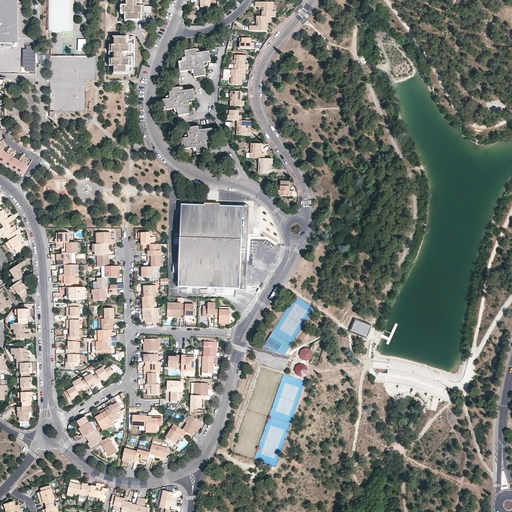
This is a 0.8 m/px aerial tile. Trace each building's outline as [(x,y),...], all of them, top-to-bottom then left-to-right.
[(0,0),(0,43),(18,44),(18,0),(0,0)] [(73,31),(73,0),(49,0),(50,30),(73,31)] [(130,0),(130,5),(128,5),(125,5),(124,12),(129,12),(129,19),(144,19),(149,19),(149,12),(154,13),(154,5),(144,5),(144,0),(130,0)] [(267,17),(270,17),(272,18),(272,12),(273,3),(272,3),(256,2),(255,6),(262,7),(264,7),(263,12),(262,11),(261,17),(267,17)] [(267,32),(267,22),(267,17),(261,17),(256,17),(256,22),(258,22),(258,27),(256,27),(250,27),(249,31),(267,32)] [(87,54),(87,37),(78,37),(78,54),(87,54)] [(116,57),(113,57),(110,57),(110,65),(115,65),(115,72),(135,72),(136,38),(116,37),(115,43),(115,44),(110,43),(110,51),(114,51),(116,51),(116,57)] [(251,52),(251,47),(251,42),(241,42),(241,46),(240,46),(240,51),(251,52)] [(22,73),(36,73),(36,45),(26,45),(26,48),(21,48),(22,73)] [(204,62),(208,62),(211,61),(210,51),(201,52),(197,53),(196,49),(185,51),(186,56),(186,60),(182,61),(179,61),(181,71),(193,69),(195,77),(206,75),(205,66),(204,62)] [(244,70),(245,65),(245,56),(245,55),(235,55),(234,55),(234,60),(236,60),(236,64),(234,64),(234,70),(241,70),(244,70)] [(241,84),(241,75),(241,70),(234,70),(231,69),(230,75),(232,75),(232,79),(230,79),(230,84),(241,84)] [(171,73),(173,88),(180,87),(178,72),(171,73)] [(178,107),(179,115),(190,113),(189,104),(189,100),(193,100),(196,99),(194,89),(186,90),(181,91),(180,87),(173,88),(169,89),(170,94),(171,97),(171,98),(167,98),(164,99),(163,99),(165,109),(166,109),(178,107)] [(241,107),(242,102),(242,93),(232,92),(231,93),(231,97),(233,97),(233,101),(231,101),(231,107),(241,107)] [(239,121),(239,115),(239,111),(230,110),(229,111),(229,115),(228,115),(228,120),(237,120),(239,121)] [(182,129),(179,115),(173,116),(175,130),(182,129)] [(248,135),(248,126),(248,121),(241,121),(239,121),(237,120),(237,126),(239,126),(238,130),(237,130),(237,135),(248,135)] [(209,154),(208,144),(207,141),(211,140),(215,139),(213,129),(204,130),(200,131),(200,127),(188,128),(189,134),(189,138),(186,139),(182,139),(184,150),(197,148),(198,156),(209,154)] [(23,176),(29,166),(25,164),(28,158),(22,155),(19,160),(12,156),(16,151),(10,147),(6,153),(4,151),(2,149),(7,145),(3,140),(0,141),(0,137),(2,137),(1,130),(0,129),(0,161),(4,164),(23,176)] [(133,148),(142,148),(142,139),(134,139),(133,148)] [(262,158),(262,153),(262,144),(252,143),(251,148),(253,148),(253,152),(251,152),(251,158),(259,158),(262,158)] [(269,163),(269,158),(264,158),(262,158),(259,158),(258,163),(260,163),(259,168),(258,168),(258,172),(268,173),(269,163)] [(289,196),(289,191),(289,187),(280,186),(280,190),(279,191),(279,196),(289,196)] [(242,288),(242,289),(244,289),(245,289),(248,226),(241,225),(242,207),(197,206),(180,205),(178,273),(177,287),(203,288),(202,294),(213,294),(214,289),(236,289),(236,287),(242,288)] [(0,223),(1,223),(4,226),(7,224),(8,223),(15,219),(13,215),(8,218),(7,219),(4,215),(2,210),(0,211),(0,223)] [(7,236),(9,240),(17,235),(21,232),(18,229),(17,229),(13,233),(10,229),(7,224),(4,226),(0,228),(0,229),(3,233),(5,237),(7,236)] [(66,242),(68,242),(68,232),(58,232),(58,238),(56,238),(55,238),(55,242),(64,242),(66,242)] [(108,243),(114,243),(114,239),(110,239),(108,239),(108,237),(110,237),(110,232),(98,232),(98,243),(106,243),(108,243)] [(139,238),(140,244),(148,244),(150,244),(153,244),(158,244),(158,241),(153,242),(153,238),(152,238),(148,238),(148,232),(137,232),(137,238),(139,238)] [(9,240),(8,241),(11,245),(14,249),(17,252),(24,247),(19,240),(20,239),(17,235),(9,240)] [(76,253),(76,242),(68,242),(66,242),(67,253),(72,253),(76,253)] [(107,251),(106,243),(98,243),(96,244),(94,244),(94,251),(94,255),(97,255),(102,255),(102,251),(107,251)] [(159,255),(159,244),(158,244),(153,244),(150,244),(149,255),(159,255)] [(64,253),(60,253),(60,259),(58,259),(58,260),(58,265),(62,265),(63,265),(64,265),(71,264),(72,264),(72,253),(67,253),(64,253)] [(97,266),(105,266),(108,266),(108,255),(106,255),(102,255),(97,255),(97,266)] [(152,267),(159,266),(159,257),(159,255),(149,255),(148,255),(147,255),(147,260),(149,260),(151,260),(151,264),(151,267),(152,267)] [(15,277),(18,281),(22,278),(25,276),(27,275),(24,271),(22,272),(20,268),(22,267),(27,263),(24,259),(17,264),(10,269),(15,277)] [(71,264),(64,265),(64,268),(62,268),(60,268),(60,276),(75,276),(76,276),(76,264),(72,264),(71,264)] [(105,277),(107,277),(116,277),(116,266),(115,266),(108,266),(105,266),(105,277)] [(151,267),(141,267),(141,272),(141,277),(152,277),(152,267),(151,267)] [(75,276),(60,276),(59,276),(59,279),(61,280),(66,279),(66,283),(66,287),(67,287),(73,287),(73,283),(75,283),(75,276)] [(97,277),(97,289),(105,289),(107,289),(107,277),(105,277),(97,277)] [(15,283),(13,285),(16,289),(18,293),(19,292),(21,296),(26,293),(28,292),(23,284),(25,283),(22,278),(18,281),(15,283)] [(153,296),(156,296),(156,285),(144,285),(144,289),(144,292),(143,292),(143,296),(153,296)] [(84,298),(84,287),(73,287),(67,287),(67,291),(68,291),(69,299),(84,298)] [(93,289),(93,293),(93,300),(105,299),(105,289),(97,289),(93,289)] [(9,304),(7,300),(2,292),(0,293),(0,309),(0,311),(9,304)] [(64,292),(53,292),(54,302),(65,301),(64,292)] [(153,307),(153,296),(143,296),(143,308),(153,307)] [(181,304),(181,302),(168,302),(167,315),(173,315),(173,316),(180,316),(180,315),(181,304)] [(215,308),(215,302),(208,302),(208,306),(204,305),(203,316),(208,316),(208,314),(211,314),(215,314),(215,308)] [(78,307),(78,303),(69,303),(69,308),(71,308),(71,316),(77,316),(80,316),(80,307),(78,307)] [(181,304),(180,315),(185,315),(185,313),(189,313),(189,315),(193,315),(194,304),(181,304)] [(159,322),(159,307),(153,307),(143,308),(143,312),(145,312),(145,319),(145,322),(159,322)] [(104,319),(113,319),(113,308),(104,308),(104,319)] [(215,314),(215,317),(219,317),(219,320),(229,320),(230,309),(219,309),(215,308),(215,314)] [(19,319),(19,324),(23,323),(25,323),(28,323),(28,314),(29,314),(29,309),(18,309),(18,314),(19,319)] [(71,329),(80,329),(80,319),(77,319),(77,316),(71,316),(69,316),(69,320),(71,320),(71,324),(71,329)] [(117,322),(117,318),(113,319),(104,319),(101,319),(101,330),(108,330),(110,330),(111,330),(111,322),(117,322)] [(372,327),(357,320),(352,329),(368,337),(372,327)] [(19,324),(14,324),(14,329),(14,333),(16,333),(16,338),(30,337),(30,333),(25,333),(23,333),(23,328),(23,323),(19,324)] [(79,337),(80,329),(71,329),(71,333),(71,337),(69,336),(69,341),(77,341),(77,337),(79,337)] [(98,330),(98,341),(110,341),(110,337),(108,337),(108,330),(101,330),(98,330)] [(153,350),(158,350),(158,339),(144,339),(144,344),(143,344),(143,351),(145,350),(153,350)] [(213,356),(216,356),(216,349),(214,349),(215,342),(215,339),(204,339),(203,356),(213,356)] [(78,350),(78,341),(77,341),(69,341),(68,346),(68,350),(67,350),(66,354),(68,354),(75,354),(75,350),(78,350)] [(98,341),(92,341),(92,353),(107,353),(107,347),(109,347),(110,347),(110,341),(98,341)] [(17,358),(17,363),(20,362),(31,362),(31,357),(28,357),(28,353),(26,353),(26,348),(15,348),(15,353),(15,358),(17,358)] [(310,360),(312,355),(310,351),(306,349),(302,351),(300,356),(301,360),(305,362),(310,360)] [(143,355),(143,362),(145,362),(154,362),(154,354),(153,354),(153,350),(145,350),(145,354),(143,355)] [(66,367),(74,367),(75,363),(75,362),(77,362),(78,354),(75,354),(68,354),(68,358),(68,362),(66,362),(66,367)] [(185,365),(185,370),(193,370),(194,357),(185,357),(185,355),(181,355),(181,357),(180,364),(180,365),(185,365)] [(177,364),(180,364),(181,357),(179,357),(177,357),(168,356),(168,365),(176,366),(177,364)] [(213,361),(213,356),(203,356),(202,356),(202,372),(213,373),(213,366),(213,361)] [(21,372),(21,377),(30,377),(30,367),(31,367),(31,362),(20,362),(20,368),(20,372),(21,372)] [(156,373),(159,373),(159,362),(154,362),(145,362),(145,366),(144,370),(143,370),(143,373),(156,373)] [(304,376),(306,372),(304,367),(300,365),(296,367),(294,372),(296,376),(300,378),(304,376)] [(103,366),(95,371),(96,373),(100,380),(104,377),(107,375),(109,377),(113,374),(108,367),(104,369),(103,366)] [(100,380),(96,373),(93,375),(91,373),(84,377),(84,378),(89,386),(93,384),(96,382),(97,383),(101,381),(100,380)] [(156,384),(156,373),(143,373),(143,379),(145,379),(147,379),(147,382),(147,384),(156,384)] [(21,377),(21,382),(21,387),(22,387),(22,391),(30,391),(30,382),(31,382),(31,377),(30,377),(21,377)] [(86,388),(89,386),(84,378),(81,380),(79,378),(72,382),(74,386),(77,391),(81,389),(85,387),(86,388)] [(172,400),(177,400),(181,393),(181,382),(166,381),(166,389),(170,389),(170,391),(172,392),(172,400)] [(205,396),(208,396),(208,389),(207,389),(207,383),(194,383),(194,395),(205,396)] [(158,394),(158,384),(156,384),(147,384),(143,384),(143,389),(146,389),(146,394),(158,394)] [(69,402),(73,400),(72,398),(76,396),(79,394),(77,391),(74,386),(63,392),(69,402)] [(32,396),(32,391),(30,391),(22,391),(21,392),(21,397),(22,401),(23,401),(23,406),(31,406),(31,396),(32,396)] [(205,400),(205,396),(194,395),(191,395),(190,407),(197,408),(201,408),(202,400),(203,400),(205,400)] [(117,413),(120,411),(118,408),(118,407),(113,397),(109,400),(111,404),(112,405),(111,405),(110,404),(107,406),(108,407),(104,410),(110,420),(115,417),(114,416),(117,414),(117,413)] [(34,415),(33,405),(31,406),(23,406),(18,406),(18,411),(19,411),(20,416),(20,421),(29,420),(29,415),(34,415)] [(99,410),(92,414),(94,417),(100,427),(110,421),(110,420),(104,410),(100,413),(99,410)] [(110,421),(111,422),(120,417),(120,411),(117,413),(117,414),(114,416),(115,417),(110,420),(110,421)] [(77,420),(80,426),(89,421),(85,415),(77,420)] [(146,416),(139,416),(132,415),(132,425),(145,426),(146,416)] [(150,416),(146,416),(145,426),(145,432),(154,432),(155,425),(161,425),(161,418),(150,418),(150,416)] [(186,433),(191,436),(195,430),(194,429),(199,422),(191,417),(182,430),(186,433)] [(85,436),(94,430),(89,421),(80,426),(80,427),(83,432),(81,433),(81,434),(83,437),(85,436)] [(110,421),(100,427),(101,429),(112,423),(111,422),(110,421)] [(182,437),(186,433),(182,430),(173,424),(164,437),(173,443),(178,435),(180,436),(182,437)] [(93,445),(100,441),(102,440),(95,429),(94,430),(85,436),(88,442),(91,446),(93,445)] [(116,451),(108,437),(106,438),(102,440),(100,441),(108,456),(116,452),(116,451)] [(149,452),(148,457),(152,458),(153,456),(153,454),(159,456),(159,458),(158,459),(163,460),(166,447),(151,443),(149,452)] [(136,451),(124,448),(121,460),(129,462),(130,461),(133,462),(134,459),(136,451)] [(149,452),(137,448),(136,451),(134,459),(139,461),(139,459),(146,461),(148,457),(149,452)] [(86,492),(88,493),(90,485),(87,485),(85,484),(86,483),(81,482),(80,485),(80,486),(79,493),(84,494),(85,492),(86,492)] [(93,495),(96,496),(99,483),(96,482),(95,485),(95,487),(93,486),(93,485),(90,484),(90,485),(88,493),(88,494),(93,495)] [(99,497),(104,498),(107,488),(104,487),(103,488),(101,488),(102,486),(102,484),(99,483),(96,496),(99,497)] [(53,492),(52,488),(50,488),(50,487),(49,484),(42,486),(42,489),(41,489),(42,495),(53,492)] [(72,491),(79,493),(80,486),(69,484),(67,491),(72,491)] [(162,491),(160,498),(175,501),(176,497),(171,496),(173,492),(162,490),(162,491)] [(55,496),(53,492),(42,495),(44,501),(45,500),(46,503),(54,501),(53,498),(54,498),(53,496),(55,496)] [(113,504),(121,506),(124,497),(119,496),(116,495),(116,494),(112,493),(110,503),(113,504)] [(121,509),(129,511),(131,502),(131,501),(126,500),(127,495),(124,495),(124,497),(121,506),(121,509)] [(128,511),(137,511),(142,497),(138,496),(136,503),(131,502),(129,511),(128,511)] [(142,497),(137,511),(146,511),(148,506),(143,505),(145,498),(142,497)] [(158,506),(165,508),(168,509),(170,504),(174,505),(175,501),(160,498),(158,506)] [(6,509),(6,511),(19,508),(18,504),(15,505),(14,505),(14,504),(15,504),(14,501),(4,504),(6,509)] [(54,505),(54,501),(46,503),(47,507),(46,507),(46,511),(50,511),(58,510),(57,506),(56,506),(55,504),(54,505)]
